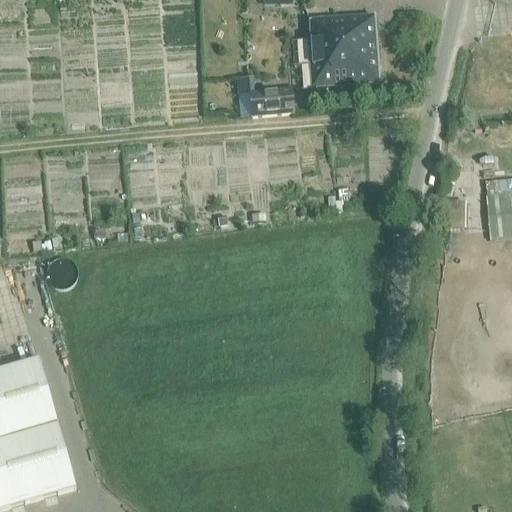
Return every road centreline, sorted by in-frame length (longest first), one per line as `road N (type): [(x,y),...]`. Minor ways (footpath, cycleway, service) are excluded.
road 1 (unclassified): [(402,511),(394,343),(411,215),(463,0)]
road 2 (track): [(0,148),(434,113)]
